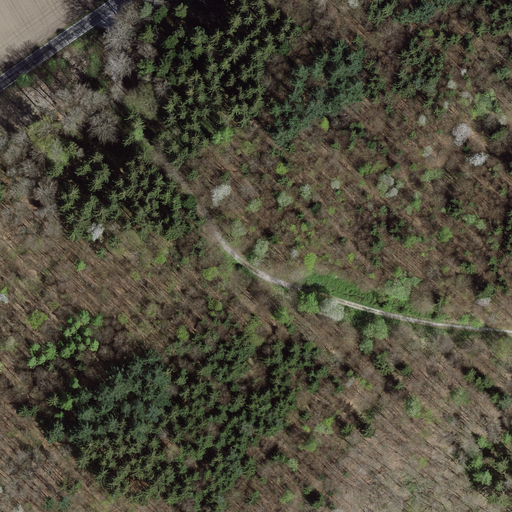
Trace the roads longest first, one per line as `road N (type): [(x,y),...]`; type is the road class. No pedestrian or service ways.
road 1 (track): [(511,335),(364,310),(234,261),(129,115),(103,12)]
road 2 (tertiary): [(122,0),(0,85)]
